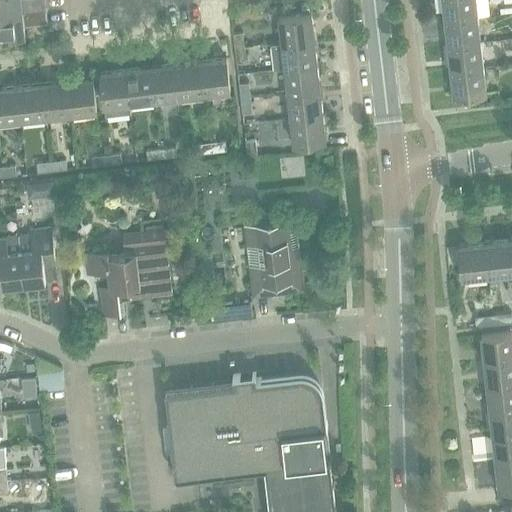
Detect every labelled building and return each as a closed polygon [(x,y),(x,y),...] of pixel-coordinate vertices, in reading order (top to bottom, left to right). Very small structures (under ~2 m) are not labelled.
[(0,0),(0,13),(46,9),(45,0),(0,0)] [(477,15),(475,0),(442,0),(444,19),(477,15)] [(0,13),(0,37),(25,35),(24,25),(48,22),(46,9),(0,13)] [(279,17),(282,42),(314,38),(311,13),(279,17)] [(480,40),(477,15),(444,19),(447,44),(480,40)] [(243,32),(233,33),(235,47),(244,46),(243,32)] [(269,34),(258,35),(260,56),(271,55),(269,34)] [(314,38),(282,42),(272,43),(275,68),(285,67),(317,63),(314,38)] [(483,65),(480,40),(447,44),(450,69),(483,65)] [(244,46),(235,47),(237,62),(246,61),(244,46)] [(227,57),(201,60),(205,93),(231,90),(227,57)] [(180,96),(205,93),(201,60),(176,63),(180,96)] [(155,99),(180,96),(176,63),(151,66),(155,99)] [(285,67),(287,92),(320,88),(317,63),(285,67)] [(486,92),(483,65),(450,69),(453,95),(486,92)] [(130,102),(155,99),(151,66),(126,69),(130,102)] [(126,69),(101,72),(104,105),(105,114),(131,111),(130,102),(126,69)] [(93,77),(67,80),(71,113),(97,110),(93,77)] [(67,80),(42,83),(46,115),(71,113),(67,80)] [(249,82),(239,83),(241,98),(250,96),(249,82)] [(42,83),(17,86),(21,118),(46,115),(42,83)] [(0,87),(0,120),(21,118),(17,86),(0,87)] [(287,92),(290,117),(322,114),(320,88),(287,92)] [(250,96),(241,98),(242,112),(252,111),(250,96)] [(322,114),(290,117),(293,143),(325,139),(322,114)] [(255,139),(246,140),(247,155),(257,154),(255,139)] [(226,140),(211,142),(212,151),(227,149),(226,140)] [(211,142),(196,143),(197,153),(212,151),(211,142)] [(176,146),(161,147),(162,157),(177,155),(176,146)] [(161,147),(146,149),(148,159),(162,157),(161,147)] [(121,152),(106,154),(107,163),(122,162),(121,152)] [(106,154),(92,155),(93,165),(107,163),(106,154)] [(66,158),(51,160),(53,170),(67,168),(66,158)] [(51,160),(37,162),(38,171),(53,170),(51,160)] [(16,164),(1,166),(2,176),(17,174),(16,164)] [(169,179),(154,181),(155,192),(161,195),(171,194),(169,179)] [(48,185),(12,185),(12,212),(49,211),(48,185)] [(253,295),(304,290),(296,218),(245,224),(253,295)] [(166,226),(123,231),(125,245),(134,244),(138,282),(136,283),(137,295),(173,292),(166,226)] [(20,232),(19,234),(20,249),(24,283),(46,281),(43,257),(55,256),(52,227),(30,229),(31,233),(28,231),(20,232)] [(7,237),(0,237),(0,270),(1,270),(3,286),(24,283),(20,249),(19,234),(16,233),(8,234),(6,236),(7,237)] [(511,263),(509,239),(484,242),(488,274),(511,271),(511,263)] [(461,277),(488,274),(484,242),(458,245),(459,259),(461,277)] [(136,283),(138,282),(134,244),(125,245),(126,252),(110,254),(109,248),(87,251),(89,271),(110,269),(112,284),(102,285),(105,312),(125,310),(122,284),(136,283)] [(458,245),(447,246),(448,260),(459,259),(458,245)] [(500,287),(492,288),(495,313),(503,312),(500,287)] [(248,301),(211,305),(212,318),(249,314),(248,301)] [(511,313),(493,315),(494,324),(511,323),(511,313)] [(493,315),(475,317),(476,326),(494,324),(493,315)] [(511,330),(481,334),(484,360),(511,357),(511,330)] [(511,383),(511,357),(484,360),(487,386),(511,383)] [(303,373),(299,373),(256,378),(256,372),(233,375),(233,381),(213,383),(213,382),(212,382),(212,383),(192,386),(192,385),(191,385),(191,386),(165,389),(168,414),(167,414),(168,423),(169,423),(172,443),(171,443),(172,451),(173,451),(175,477),(201,474),(201,475),(202,474),(222,471),(222,472),(224,472),(224,471),(244,469),(244,470),(245,469),(265,466),(270,511),(336,511),(335,500),(336,500),(336,499),(335,499),(333,480),(334,480),(334,479),(333,479),(330,459),(331,458),(331,457),(328,458),(324,427),(327,427),(323,392),(322,389),(321,385),(319,382),(316,379),(313,377),(310,375),(306,374),(303,373)] [(36,377),(22,378),(23,387),(36,386),(36,377)] [(511,408),(511,383),(487,386),(490,411),(511,408)] [(493,437),(511,434),(511,408),(490,411),(493,437)] [(39,410),(28,411),(31,432),(42,430),(39,410)] [(464,430),(466,453),(485,451),(482,428),(464,430)] [(511,434),(493,437),(496,462),(511,460),(511,434)] [(511,460),(496,462),(499,488),(511,486),(511,460)] [(0,492),(8,491),(7,479),(0,479),(0,492)]
